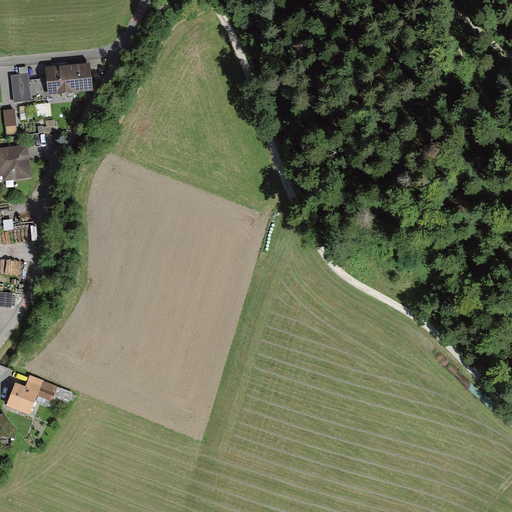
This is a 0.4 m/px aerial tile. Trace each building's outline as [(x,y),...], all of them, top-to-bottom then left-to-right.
[(91,63),(48,66),(50,96),(93,93),(91,63)] [(30,74),(11,76),(13,100),(32,98),(30,74)] [(47,116),(47,105),(36,106),(36,117),(47,116)] [(26,148),(0,151),(0,180),(29,177),(26,148)] [(0,290),(0,303),(13,304),(14,291),(0,290)] [(16,385),(8,405),(29,413),(37,393),(49,398),(52,391),(40,386),(42,381),(30,377),(26,389),(16,385)] [(0,414),(0,429),(1,430),(0,435),(14,438),(16,429),(5,416),(0,414)]
